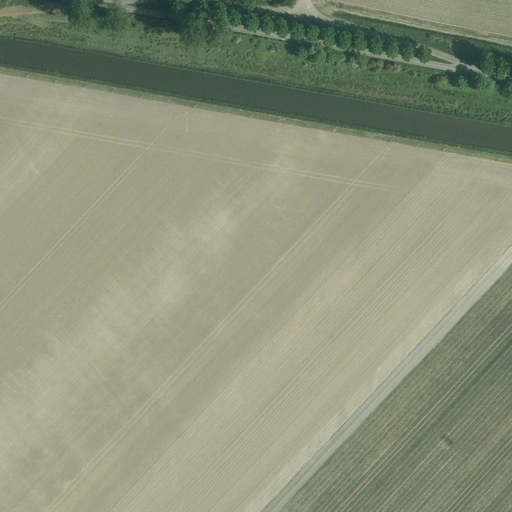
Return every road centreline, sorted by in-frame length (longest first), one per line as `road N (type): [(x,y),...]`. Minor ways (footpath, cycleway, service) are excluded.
road 1 (unclassified): [(466,70),(94,3)]
road 2 (track): [(269,511),(511,253)]
road 3 (unclassified): [(94,3),(299,12)]
road 4 (unclassified): [(299,12),(466,70)]
